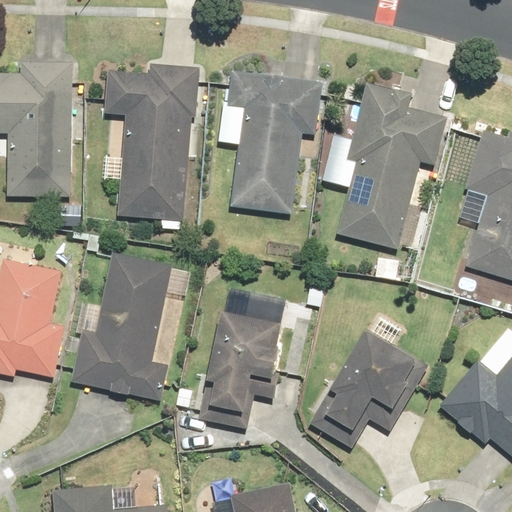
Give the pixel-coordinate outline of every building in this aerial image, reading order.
[(0,73),(0,134),(9,135),(8,197),(72,197),(72,64),(21,64),(21,73),(0,73)] [(150,74),(108,71),(105,114),(126,116),(119,217),(185,221),(192,118),(196,119),(199,68),(151,64),(150,74)] [(227,108),(243,110),(231,205),(291,213),(302,131),(316,133),(323,81),(264,74),(263,77),(232,73),(227,108)] [(337,234),(397,250),(420,161),(434,165),(446,118),(409,109),(413,94),(366,82),(347,160),(356,162),(337,234)] [(486,197),(464,268),(511,282),(511,133),(510,133),(508,138),(483,130),(464,190),(486,197)] [(82,330),(71,382),(110,390),(109,392),(128,396),(129,393),(161,400),(168,366),(153,363),(173,267),(113,254),(96,333),(82,330)] [(0,374),(15,378),(17,369),(53,377),(64,328),(50,325),(62,272),(3,259),(0,271),(0,374)] [(200,419),(247,429),(255,394),(274,398),(279,374),(275,372),(280,346),(277,346),(282,324),(220,311),(205,382),(208,382),(200,419)] [(365,329),(309,423),(352,449),(369,419),(389,430),(427,366),(365,329)] [(478,361),(440,406),(458,421),(456,423),(470,434),(472,432),(485,443),(490,438),(511,456),(511,358),(497,377),(478,361)] [(296,511),(290,482),(231,495),(234,511),(296,511)] [(113,487),(53,491),(54,511),(167,511),(167,506),(115,510),(113,487)]
